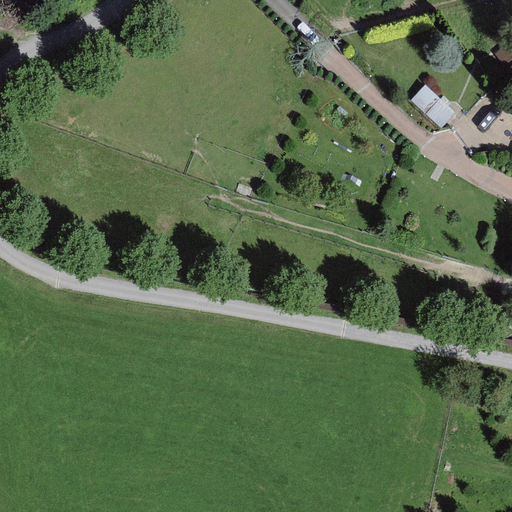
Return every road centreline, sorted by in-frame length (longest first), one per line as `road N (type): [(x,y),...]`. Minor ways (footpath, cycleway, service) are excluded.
road 1 (track): [(511,362),(53,277),(0,247)]
road 2 (track): [(511,192),(423,142),(274,0)]
road 3 (track): [(0,71),(128,0)]
